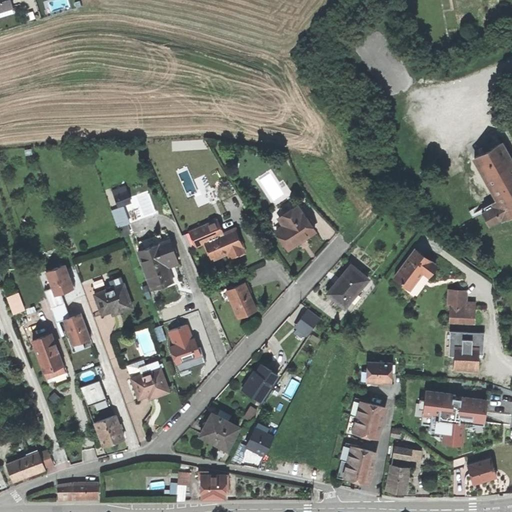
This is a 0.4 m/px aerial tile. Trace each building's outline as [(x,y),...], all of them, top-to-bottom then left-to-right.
[(0,0),(0,10),(14,6),(11,0),(0,0)] [(0,15),(15,11),(14,6),(0,10),(0,15)] [(508,218),(511,215),(511,163),(500,142),(487,150),(474,157),(500,203),(482,213),(489,225),(507,215),(508,218)] [(118,205),(130,200),(127,192),(115,196),(118,205)] [(267,215),(276,230),(284,225),(279,217),(297,205),(293,199),(267,215)] [(302,239),(314,231),(303,213),(302,213),(297,205),(279,217),(284,225),(276,230),(287,248),(302,239)] [(196,246),(205,242),(224,234),(218,220),(189,232),(196,246)] [(224,234),(205,242),(212,259),(229,252),(231,258),(244,252),(241,247),(243,246),(235,229),(230,231),(224,234)] [(152,290),(173,283),(168,268),(178,264),(177,260),(170,240),(166,242),(164,239),(138,248),(139,251),(138,252),(152,290)] [(395,277),(410,288),(418,277),(422,271),(428,276),(436,266),(415,250),(395,277)] [(337,301),(344,306),(368,278),(351,264),(338,280),(328,291),(338,300),(337,301)] [(55,295),(61,293),(64,292),(75,288),(71,278),(70,278),(67,268),(59,271),(57,267),(46,271),(53,288),(55,295)] [(118,313),(133,308),(121,276),(109,281),(112,288),(95,294),(102,315),(112,311),(113,315),(118,313)] [(233,288),(227,290),(230,299),(239,317),(256,309),(252,299),(244,283),(233,288)] [(223,302),(230,299),(227,290),(233,288),(232,285),(219,291),(223,302)] [(55,295),(53,288),(44,291),(50,306),(64,301),(61,293),(55,295)] [(449,319),(475,320),(476,308),(465,308),(466,291),(451,290),(449,319)] [(13,314),(25,310),(19,293),(7,297),(13,314)] [(56,322),(63,319),(70,317),(64,301),(50,306),(56,322)] [(308,309),(307,310),(319,320),(320,318),(308,309)] [(310,332),(319,320),(307,310),(298,322),(310,332)] [(70,317),(63,319),(73,345),(82,341),(91,338),(86,326),(81,313),(70,317)] [(307,335),(310,332),(298,322),(295,326),(307,335)] [(159,342),(166,339),(161,325),(154,328),(159,342)] [(174,346),(170,347),(176,364),(201,355),(198,348),(197,344),(194,337),(193,337),(188,325),(168,332),(174,346)] [(449,332),(448,346),(455,347),(478,348),(479,348),(479,334),(449,332)] [(43,371),(61,364),(58,357),(56,352),(57,351),(50,333),(32,340),(43,371)] [(85,349),(82,341),(73,345),(75,352),(85,349)] [(200,347),(198,348),(201,355),(176,364),(179,372),(205,362),(200,347)] [(478,348),(455,347),(455,357),(454,368),(478,370),(478,365),(478,359),(477,359),(478,348)] [(126,366),(131,378),(148,372),(146,365),(144,359),(126,366)] [(138,399),(148,395),(150,399),(155,397),(169,392),(158,361),(146,365),(148,372),(131,378),(138,399)] [(392,381),(393,363),(367,362),(367,371),(371,371),(371,382),(377,382),(383,382),(383,381),(392,381)] [(63,363),(61,364),(43,371),(46,377),(51,375),(54,381),(68,376),(66,370),(63,363)] [(257,372),(255,370),(252,375),(243,388),(261,401),(279,374),(262,364),(257,372)] [(87,407),(106,400),(99,381),(80,388),(87,407)] [(451,393),(425,390),(424,403),(423,402),(421,424),(430,424),(429,430),(438,430),(438,429),(444,430),(443,442),(461,444),(462,436),(461,428),(483,425),(485,415),(486,400),(451,396),(451,393)] [(352,433),(353,431),(360,401),(361,399),(355,397),(346,432),(352,433)] [(386,407),(360,401),(353,431),(378,437),(379,434),(385,411),(386,407)] [(258,410),(253,407),(246,418),(251,421),(258,410)] [(228,423),(231,417),(221,411),(218,416),(213,414),(201,435),(214,443),(221,447),(224,441),(230,445),(239,429),(228,423)] [(94,423),(104,446),(117,441),(123,439),(115,415),(94,423)] [(246,446),(240,443),(232,457),(240,461),(247,447),(258,452),(265,455),(274,437),(255,428),(246,446)] [(274,438),(269,449),(274,452),(280,441),(274,438)] [(343,478),(344,476),(352,446),(352,444),(346,442),(338,477),(343,478)] [(377,452),(352,446),(344,476),(369,482),(370,479),(376,456),(377,452)] [(427,461),(429,452),(394,446),(393,456),(427,461)] [(39,453),(44,467),(53,464),(48,450),(39,453)] [(45,470),(44,467),(39,453),(38,452),(6,464),(13,482),(28,476),(45,470)] [(468,465),(473,483),(488,479),(496,476),(491,458),(468,465)] [(406,485),(409,467),(392,465),(387,490),(404,493),(406,485)] [(213,498),(224,498),(225,491),(228,491),(228,475),(201,476),(202,498),(213,498)] [(176,501),(184,501),(186,482),(178,481),(176,499),(176,501)] [(80,499),(99,498),(98,483),(73,483),(57,485),(59,499),(80,499)]
